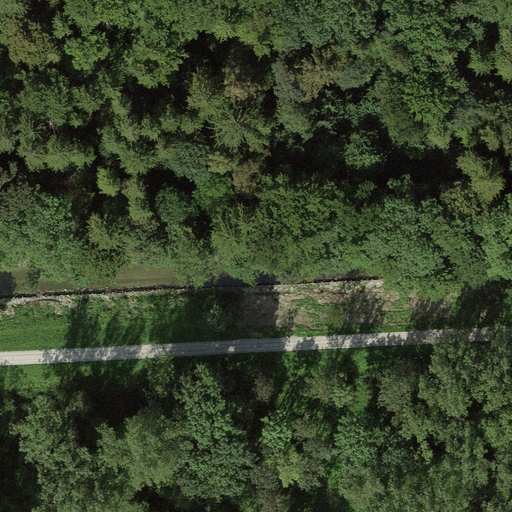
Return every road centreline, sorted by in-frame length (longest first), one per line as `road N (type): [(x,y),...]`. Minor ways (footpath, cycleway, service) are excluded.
road 1 (track): [(511,335),(0,360)]
road 2 (track): [(200,0),(216,126),(233,157),(280,183)]
